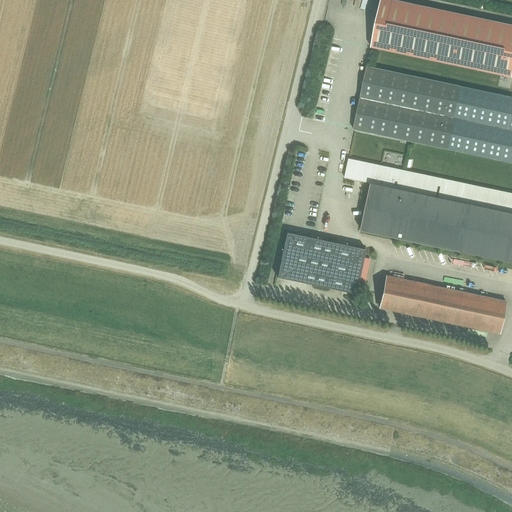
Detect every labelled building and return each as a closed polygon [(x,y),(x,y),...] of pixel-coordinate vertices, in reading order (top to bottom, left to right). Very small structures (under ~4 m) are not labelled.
[(380,0),(371,47),(511,77),(511,25),(392,0),(380,0)] [(447,149),(511,162),(511,97),(369,67),(355,128),(447,149)] [(511,193),(369,163),(349,159),(345,178),(371,183),(361,230),(511,262),(511,193)] [(356,294),(366,250),(287,233),(277,278),(356,294)] [(499,333),(506,302),(386,277),(380,308),(499,333)]
